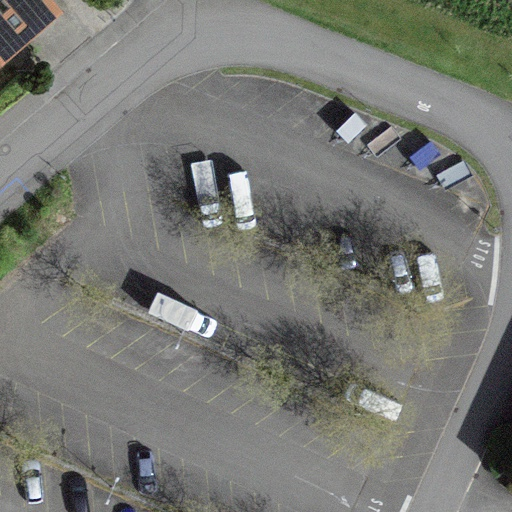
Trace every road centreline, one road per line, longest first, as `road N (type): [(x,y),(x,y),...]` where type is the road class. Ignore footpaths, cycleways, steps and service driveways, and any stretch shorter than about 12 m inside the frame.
road 1 (residential): [(221,0),(511,129)]
road 2 (residential): [(0,159),(178,0)]
road 3 (residential): [(511,304),(414,511)]
